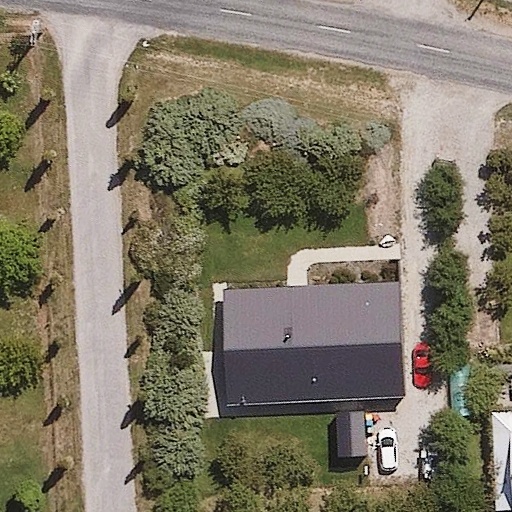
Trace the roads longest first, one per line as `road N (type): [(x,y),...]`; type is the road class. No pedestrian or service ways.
road 1 (residential): [(102,511),(88,0)]
road 2 (residential): [(511,65),(150,0)]
